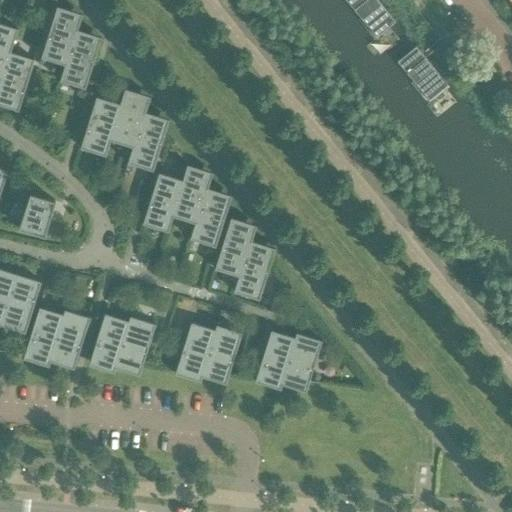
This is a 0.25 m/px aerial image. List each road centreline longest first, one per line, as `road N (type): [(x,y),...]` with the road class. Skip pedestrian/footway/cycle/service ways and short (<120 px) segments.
road 1 (residential): [(98,255),(110,268),(274,319)]
road 2 (residential): [(98,255),(102,232),(90,207),(0,132)]
